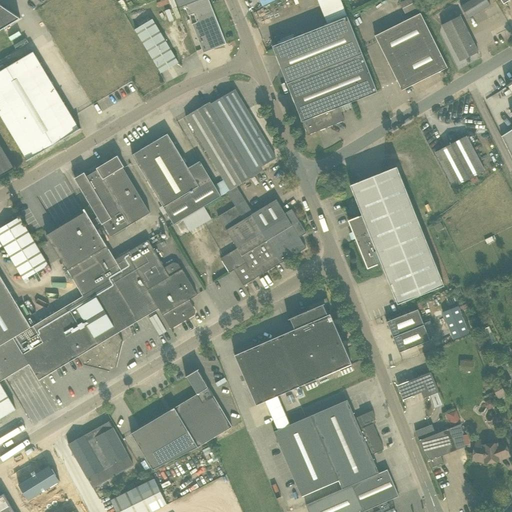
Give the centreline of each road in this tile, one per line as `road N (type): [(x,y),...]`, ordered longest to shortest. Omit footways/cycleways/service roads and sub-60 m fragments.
road 1 (unclassified): [(0,459),(335,259)]
road 2 (unclassified): [(0,196),(178,90),(253,59)]
road 3 (unclassified): [(435,511),(335,259)]
road 4 (unclassified): [(303,178),(511,52)]
road 5 (unclassified): [(303,178),(253,59)]
